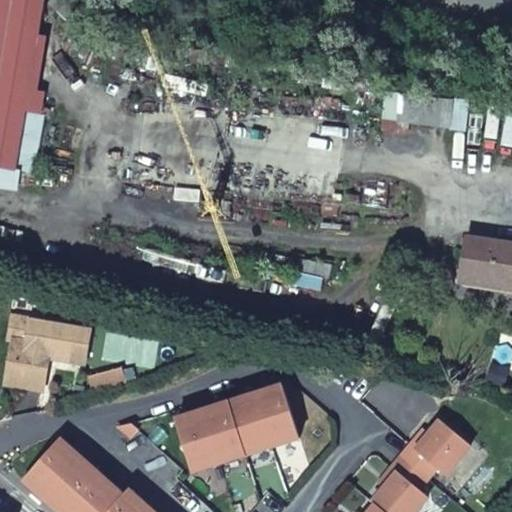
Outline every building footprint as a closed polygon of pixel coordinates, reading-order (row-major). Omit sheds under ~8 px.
[(0,0),(0,161),(19,164),(45,0),(0,0)] [(511,290),(511,245),(466,238),(459,282),(511,290)] [(33,302),(12,300),(12,301),(11,310),(10,317),(30,321),(33,302)] [(12,341),(5,386),(24,389),(43,392),(50,355),(85,359),(89,331),(30,324),(30,321),(10,317),(6,340),(12,341)] [(123,370),(89,380),(92,390),(125,380),(123,370)] [(281,389),(255,397),(272,449),(298,441),(281,389)] [(255,397),(229,405),(245,458),(272,449),(255,397)] [(229,405),(202,414),(218,466),(245,458),(229,405)] [(202,414),(173,423),(190,475),(218,466),(202,414)] [(409,448),(400,458),(405,463),(426,482),(435,471),(443,478),(468,448),(438,423),(426,438),(414,453),(409,448)] [(420,434),(409,448),(414,453),(426,438),(420,434)] [(43,500),(79,460),(58,442),(23,482),(43,500)] [(405,463),(400,458),(388,472),(393,477),(405,463)] [(56,511),(70,511),(100,479),(79,460),(43,500),(56,511)] [(372,505),(375,507),(379,511),(414,511),(425,500),(416,492),(426,482),(405,463),(393,477),(372,505)] [(108,511),(121,498),(100,479),(70,511),(108,511)] [(146,511),(147,511),(126,492),(121,498),(108,511),(146,511)]
